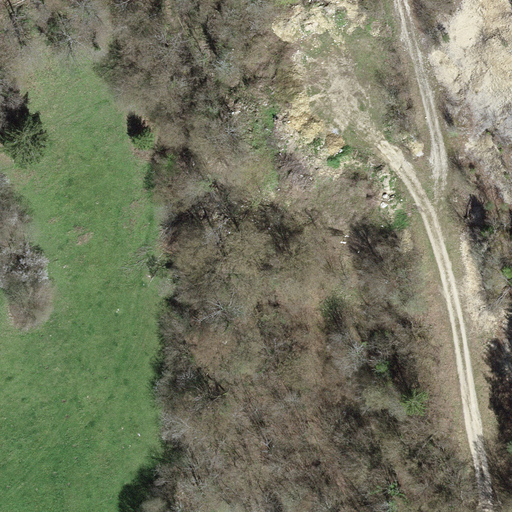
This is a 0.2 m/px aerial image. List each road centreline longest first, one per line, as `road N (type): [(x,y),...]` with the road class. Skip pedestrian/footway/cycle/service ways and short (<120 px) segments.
road 1 (track): [(491,511),(436,242)]
road 2 (track): [(436,242),(429,131),(392,0)]
road 3 (track): [(436,242),(406,176),(342,87)]
